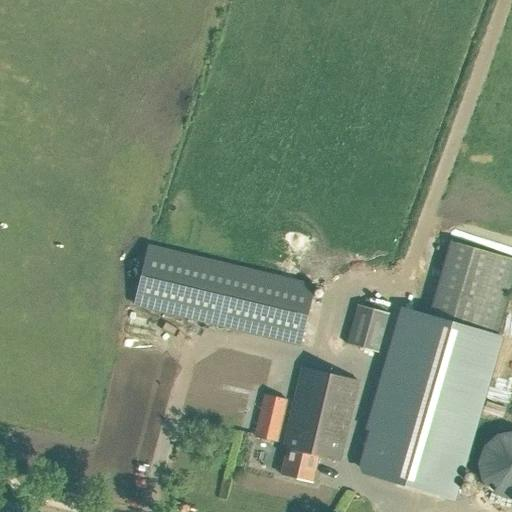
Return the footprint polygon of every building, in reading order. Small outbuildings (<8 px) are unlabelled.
[(375,207),(186,158),(173,204),(364,250),(375,207)] [(411,313),(405,333),(365,467),(450,493),(511,283),(511,258),(450,240),(427,317),(411,313)] [(325,288),(148,245),(133,306),(312,347),(325,288)] [(357,305),(346,345),(378,354),(389,314),(357,305)] [(340,462),(361,381),(307,367),(285,449),(290,450),(284,474),(315,482),(321,457),(340,462)] [(279,443),(289,403),(269,398),(259,438),(279,443)] [(493,494),(502,497),(510,500),(511,499),(511,432),(496,435),(483,447),(478,464),(481,480),(493,494)]
